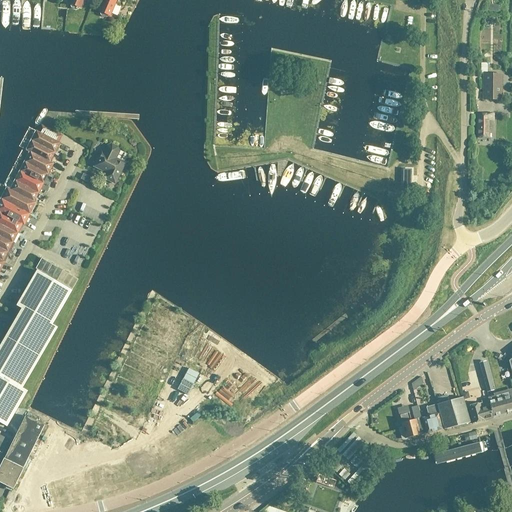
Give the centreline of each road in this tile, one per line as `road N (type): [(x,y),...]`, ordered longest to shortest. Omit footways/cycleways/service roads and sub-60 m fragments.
road 1 (unclassified): [(464,243),(401,326),(293,406),(151,490),(76,511)]
road 2 (primary): [(144,511),(248,459),(421,334)]
road 3 (unclassified): [(464,243),(456,224),(467,0)]
road 4 (tertiary): [(354,414),(511,302)]
road 5 (residential): [(0,303),(78,149)]
road 6 (unclassified): [(511,417),(395,446),(354,414)]
road 7 (tertiary): [(231,511),(354,414)]
road 8 (primary): [(511,241),(421,334)]
